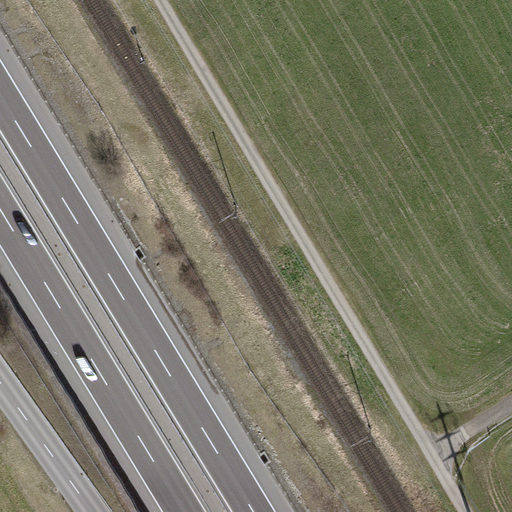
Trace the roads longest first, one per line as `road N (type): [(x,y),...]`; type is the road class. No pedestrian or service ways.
road 1 (track): [(465,511),(160,0)]
road 2 (motorway): [(254,511),(0,94)]
road 3 (motorway): [(0,210),(183,511)]
road 4 (tertiary): [(93,511),(0,380)]
